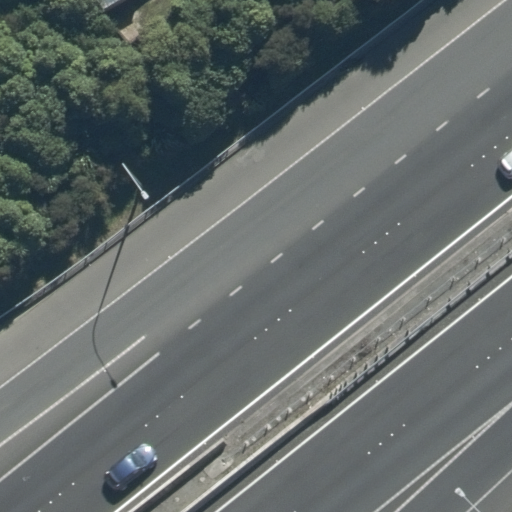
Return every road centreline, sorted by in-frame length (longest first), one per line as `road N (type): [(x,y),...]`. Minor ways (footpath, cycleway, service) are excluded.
road 1 (trunk): [(0,445),(511,58)]
road 2 (trunk): [(37,511),(511,132)]
road 3 (trunk): [(511,341),(299,511)]
road 4 (trunk): [(511,402),(395,511)]
